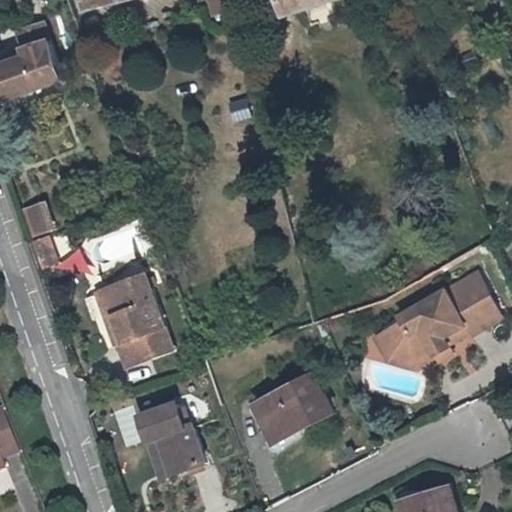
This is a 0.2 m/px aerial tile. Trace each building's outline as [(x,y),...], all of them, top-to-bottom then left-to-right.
[(88,0),(91,10),(135,0),(88,0)] [(235,0),(210,0),(215,18),(238,12),(235,0)] [(285,0),(292,19),(349,0),(285,0)] [(49,25),(22,34),(30,60),(0,69),(0,83),(7,104),(69,85),(49,25)] [(37,237),(58,230),(48,201),(29,208),(37,237)] [(32,242),(38,258),(58,248),(51,236),(32,242)] [(64,264),(58,248),(38,258),(44,271),(64,264)] [(474,336),(507,318),(483,273),(403,314),(406,320),(384,332),(395,354),(416,360),(437,349),(439,354),(454,347),(452,343),(448,337),(469,326),(472,333),(474,336)] [(126,341),(120,344),(129,368),(177,349),(154,289),(159,287),(155,278),(150,280),(149,276),(106,292),(126,341)] [(118,345),(120,344),(126,341),(106,292),(99,295),(118,345)] [(452,343),(472,333),(469,326),(448,337),(452,343)] [(395,354),(384,332),(378,334),(391,358),(417,367),(439,354),(437,349),(416,360),(395,354)] [(442,360),(456,352),(454,347),(439,354),(442,360)] [(281,440),(338,412),(320,375),(263,402),(281,440)] [(139,415),(150,446),(161,442),(172,477),(210,464),(196,422),(189,425),(181,401),(139,415)] [(0,474),(10,471),(7,462),(25,455),(7,410),(0,412),(0,474)] [(161,442),(150,446),(161,481),(172,477),(161,442)] [(463,511),(455,484),(399,502),(402,511),(463,511)]
